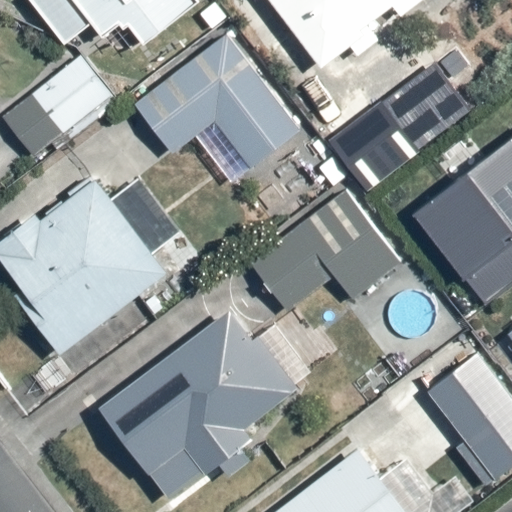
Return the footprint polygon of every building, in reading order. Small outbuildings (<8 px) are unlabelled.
[(31,0),(66,42),(89,23),(100,36),(114,24),(127,26),(141,44),(200,0),(31,0)] [(270,0),(318,63),(394,7),(399,13),(416,0),(270,0)] [(299,128),(225,31),(133,102),(171,152),(214,119),(250,166),(299,128)] [(31,90),(35,95),(6,117),(35,154),(63,133),(69,140),(120,102),(82,52),(31,90)] [(471,106),(433,57),(328,140),(366,189),(471,106)] [(457,280),(511,238),(511,119),(400,203),(405,210),(457,280)] [(141,172),(108,197),(93,177),(0,247),(0,260),(36,309),(30,314),(58,351),(164,270),(152,254),(184,229),(141,172)] [(403,377),(436,351),(469,325),(408,248),(398,257),(345,189),(300,224),(356,294),(345,303),(361,324),(403,377)] [(333,275),(295,227),(250,263),(288,310),(333,275)] [(292,387),(230,304),(97,404),(167,497),(246,437),(239,427),(292,387)] [(421,384),(492,479),(511,463),(511,391),(476,343),(421,384)] [(457,511),(494,485),(425,393),(265,511),(457,511)]
